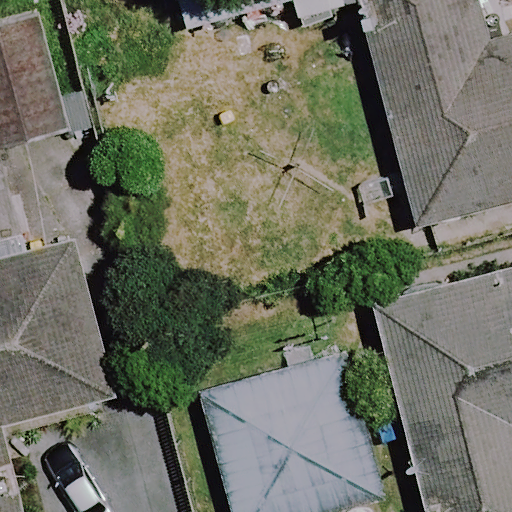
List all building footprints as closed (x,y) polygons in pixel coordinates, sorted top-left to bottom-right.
[(180,0),(189,31),(297,0),(180,0)] [(511,3),(511,0),(366,0),(420,222),(511,200),(511,3)] [(42,23),(0,33),(0,154),(69,138),(42,23)] [(71,242),(0,260),(0,511),(12,511),(0,465),(0,433),(113,404),(71,242)] [(511,511),(511,250),(378,284),(434,511),(511,511)] [(209,395),(237,511),(380,511),(385,511),(348,360),(209,395)]
